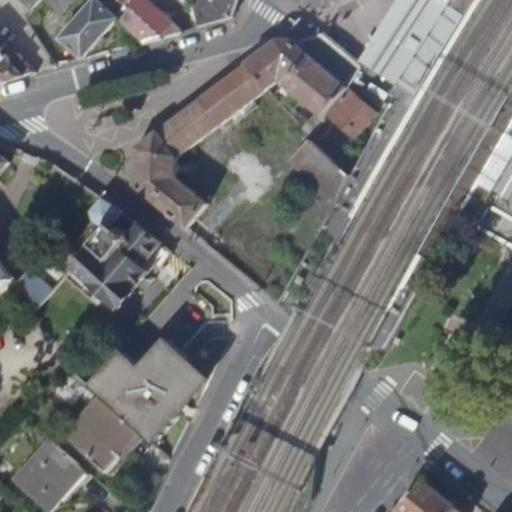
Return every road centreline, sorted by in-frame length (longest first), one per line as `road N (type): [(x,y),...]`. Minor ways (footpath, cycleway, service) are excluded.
road 1 (residential): [(511,507),(267,314)]
road 2 (unclassified): [(282,0),(240,36),(0,106)]
road 3 (residential): [(206,264),(65,152),(0,114)]
road 4 (unclassified): [(267,314),(163,511)]
